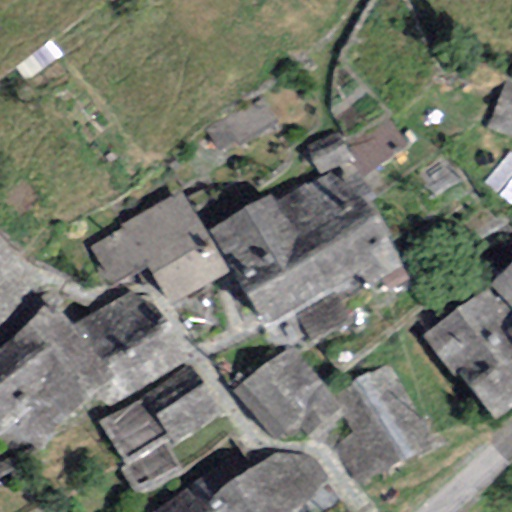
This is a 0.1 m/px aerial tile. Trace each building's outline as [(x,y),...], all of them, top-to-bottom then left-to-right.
[(511,73),(500,70),(482,119),(511,129),(511,73)] [(345,181),(225,245),(272,334),(393,270),(345,181)] [(182,195),(91,248),(114,282),(146,263),(174,301),(217,275),(206,257),(204,233),(182,195)] [(0,268),(0,324),(27,290),(0,268)] [(511,273),(462,318),(422,344),(498,432),(511,421),(511,273)] [(0,423),(8,418),(33,440),(98,389),(106,404),(174,362),(134,300),(72,335),(53,312),(0,351),(0,423)] [(286,360),(245,402),(287,444),(329,401),(286,360)] [(428,449),(385,369),(332,397),(354,438),(340,445),(361,484),(428,449)] [(144,400),(98,427),(139,498),(180,474),(169,457),(227,423),(208,391),(156,421),(144,400)] [(235,490),(218,470),(165,511),(305,511),(335,489),(312,460),(274,459),(235,490)]
